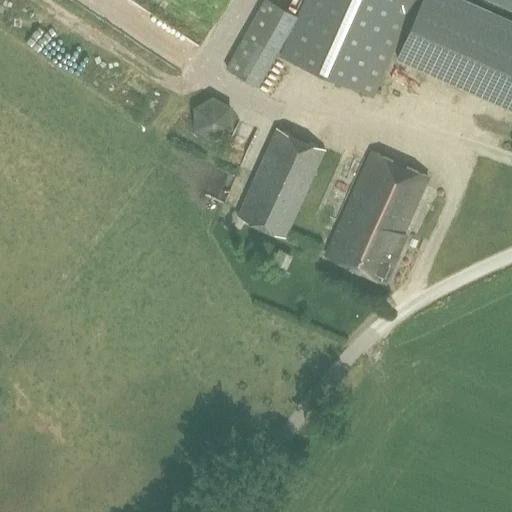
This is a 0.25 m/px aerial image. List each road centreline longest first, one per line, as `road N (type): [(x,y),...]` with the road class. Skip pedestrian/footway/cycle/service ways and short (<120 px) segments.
road 1 (unknown): [(511,156),(440,132),(277,117),(232,100),(214,71),(245,0)]
road 2 (unclassified): [(228,511),(345,364),(408,308),(511,255)]
